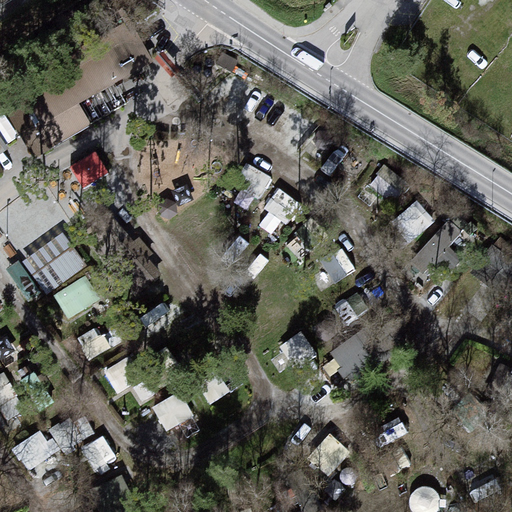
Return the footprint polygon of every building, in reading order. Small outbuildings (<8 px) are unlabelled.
[(140,29),(24,92),(54,147),(93,126),(169,84),(140,29)] [(109,174),(96,152),(71,167),(84,189),(109,174)] [(447,219),(420,244),(445,271),(472,245),(447,219)] [(159,279),(113,221),(89,240),(135,298),(159,279)] [(49,289),(87,260),(62,227),(24,257),(49,289)] [(69,314),(101,295),(87,270),(55,289),(69,314)] [(168,300),(141,311),(148,328),(175,317),(168,300)] [(89,354),(111,344),(101,321),(79,331),(89,354)] [(286,340),(298,358),(316,347),(304,328),(286,340)] [(168,342),(154,350),(165,369),(179,361),(168,342)] [(121,389),(134,378),(117,357),(104,367),(121,389)] [(154,407),(173,424),(189,407),(170,389),(154,407)] [(332,470),(352,447),(332,428),(311,452),(332,470)] [(17,448),(38,466),(54,447),(33,429),(17,448)] [(94,485),(106,511),(130,511),(114,476),(94,485)] [(440,511),(442,508),(442,502),(441,497),(438,492),(433,489),(427,487),(422,488),(416,490),(413,494),(410,498),(409,504),(410,509),(411,511),(440,511)]
